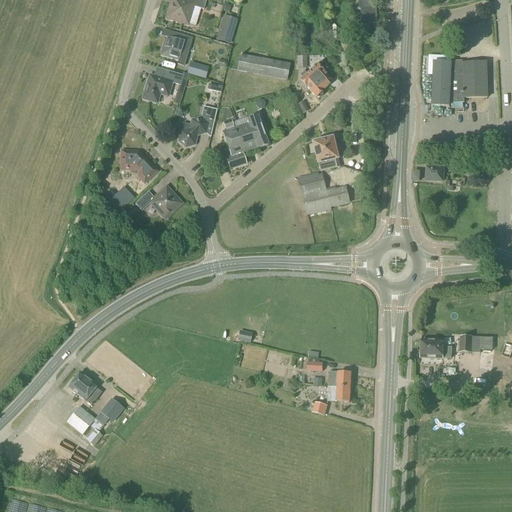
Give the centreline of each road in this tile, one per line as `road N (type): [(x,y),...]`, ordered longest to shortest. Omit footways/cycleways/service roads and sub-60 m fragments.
road 1 (tertiary): [(0,425),(110,314),(152,287),(217,266)]
road 2 (residential): [(207,211),(123,109),(151,0)]
road 3 (primary): [(397,243),(410,0)]
road 4 (primary): [(387,511),(398,289)]
road 5 (residential): [(366,71),(207,211)]
road 6 (tertiary): [(217,266),(373,266)]
